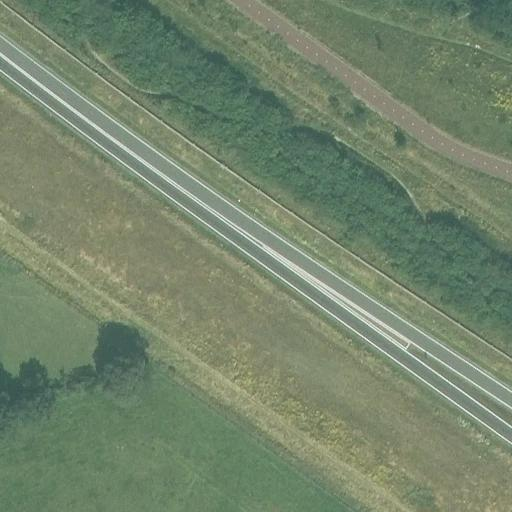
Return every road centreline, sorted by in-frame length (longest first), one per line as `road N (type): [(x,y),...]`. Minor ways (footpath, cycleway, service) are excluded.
road 1 (primary): [(182,192),(511,437)]
road 2 (primary): [(511,401),(182,192)]
road 3 (primary): [(182,192),(0,55)]
